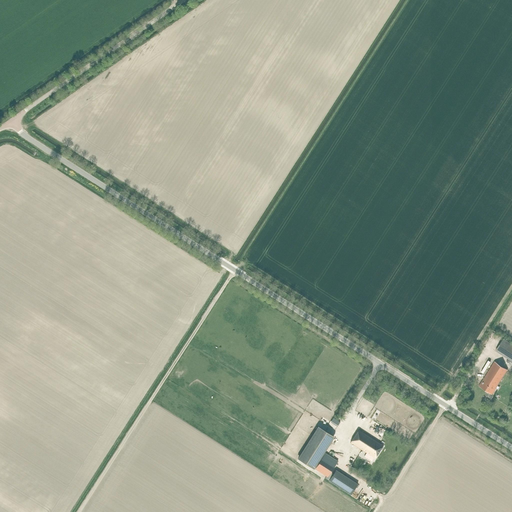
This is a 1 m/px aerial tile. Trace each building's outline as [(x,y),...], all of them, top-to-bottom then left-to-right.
[(511,343),(511,344),(504,338),(496,351),(511,361),(511,343)] [(479,386),(492,394),(508,370),(495,362),(479,386)] [(297,459),(314,469),(335,437),(318,426),(297,459)] [(359,429),(350,443),(362,451),(366,453),(364,457),(371,461),(373,458),(375,459),(383,445),(359,429)] [(315,469),(328,477),(338,461),(325,453),(315,469)] [(329,481),(351,495),(358,484),(336,470),(329,481)]
